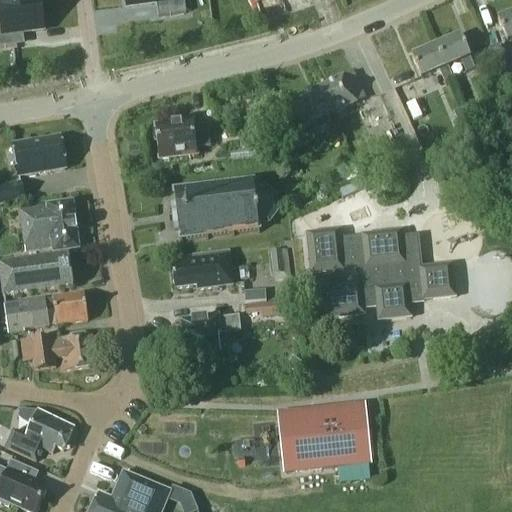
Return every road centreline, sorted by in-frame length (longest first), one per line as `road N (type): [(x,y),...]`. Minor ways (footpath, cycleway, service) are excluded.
road 1 (tertiary): [(93,102),(347,32),(422,0)]
road 2 (residential): [(103,412),(131,354),(93,102)]
